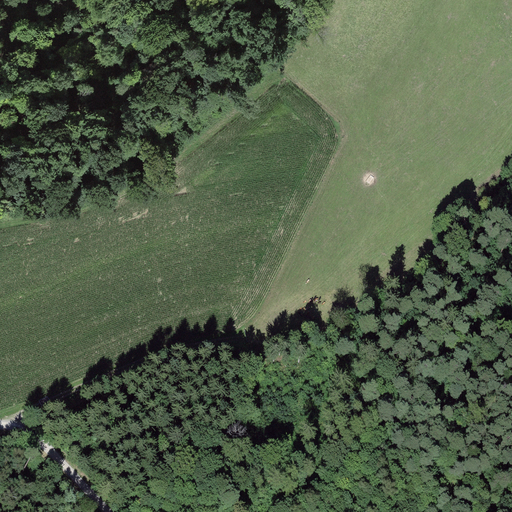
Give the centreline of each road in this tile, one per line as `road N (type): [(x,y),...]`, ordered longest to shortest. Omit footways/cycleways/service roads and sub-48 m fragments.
road 1 (track): [(8,425),(168,359),(258,336)]
road 2 (track): [(109,511),(44,444),(0,424)]
